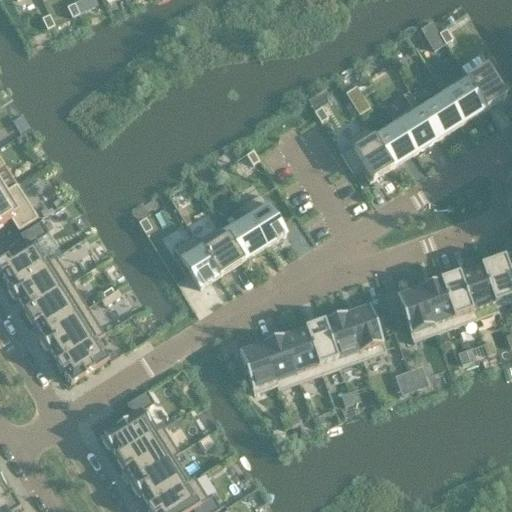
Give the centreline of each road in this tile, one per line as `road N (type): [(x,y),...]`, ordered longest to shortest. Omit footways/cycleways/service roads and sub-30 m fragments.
road 1 (residential): [(330,265),(383,261),(497,220),(493,149)]
road 2 (residential): [(151,370),(330,265)]
road 3 (residential): [(493,149),(351,240),(330,265)]
